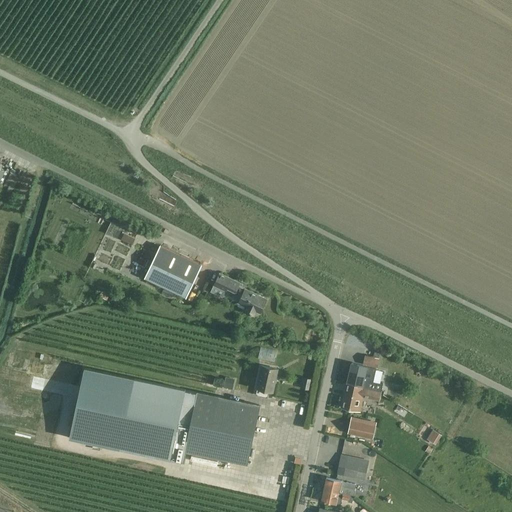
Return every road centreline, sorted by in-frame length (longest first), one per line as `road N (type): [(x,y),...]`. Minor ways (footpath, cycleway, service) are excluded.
road 1 (unclassified): [(511,324),(130,134)]
road 2 (unclassified): [(327,306),(0,141)]
road 3 (unclassified): [(327,306),(156,177),(130,134)]
road 4 (unclassified): [(511,394),(342,312)]
road 5 (residential): [(299,511),(336,340)]
road 6 (unclassified): [(130,134),(219,0)]
road 7 (unclassified): [(130,134),(0,74)]
